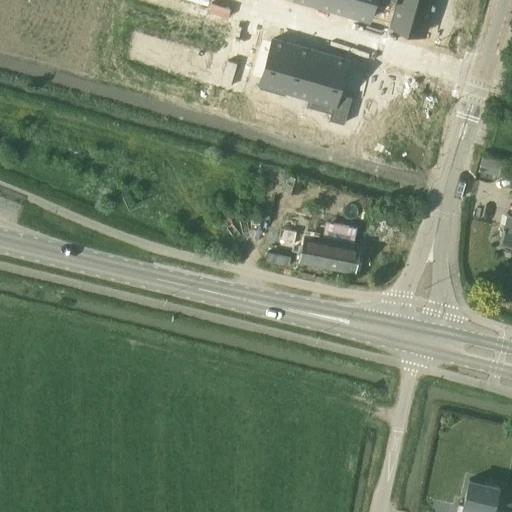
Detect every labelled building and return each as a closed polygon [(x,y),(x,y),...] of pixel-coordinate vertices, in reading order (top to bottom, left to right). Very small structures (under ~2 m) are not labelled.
[(321,0),(320,5),(345,11),(347,0),(321,0)] [(347,0),(345,11),(370,19),(375,0),(347,0)] [(399,0),(392,25),(421,33),(425,20),(428,21),(432,5),(434,6),(435,2),(433,1),(433,0),(399,0)] [(261,78),(260,82),(286,89),(298,46),(273,38),(272,42),(268,55),(265,66),(261,78)] [(262,39),(259,52),(268,55),(272,42),(262,39)] [(298,46),(286,89),(310,96),(323,52),(298,46)] [(259,52),(256,63),(265,66),(268,55),(259,52)] [(310,96),(308,102),(334,109),(332,113),(344,116),(350,94),(339,90),(348,60),(323,52),(310,96)] [(256,63),(252,76),(261,78),(265,66),(256,63)] [(481,155),(478,169),(498,174),(501,160),(481,155)] [(288,174),(283,189),(299,194),(304,179),(288,174)] [(508,213),(501,240),(511,243),(511,213),(511,214),(508,213)] [(281,229),(277,248),(302,253),(300,261),(355,273),(360,246),(306,235),(281,229)] [(458,503),(456,511),(493,511),(500,486),(495,485),(484,483),(469,479),(463,504),(458,503)]
